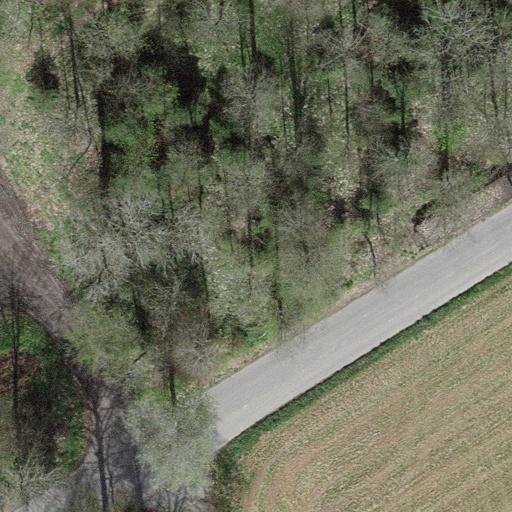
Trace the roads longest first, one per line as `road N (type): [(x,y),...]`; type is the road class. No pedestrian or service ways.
road 1 (unclassified): [(511,231),(65,511)]
road 2 (track): [(191,511),(0,251)]
